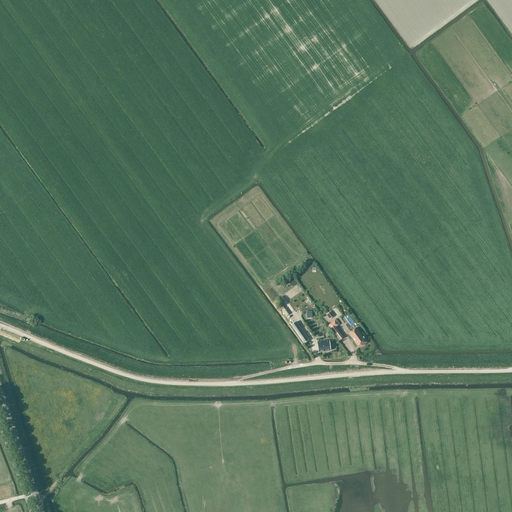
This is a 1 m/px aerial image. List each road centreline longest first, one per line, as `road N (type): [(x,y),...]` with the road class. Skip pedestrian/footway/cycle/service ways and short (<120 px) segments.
road 1 (unclassified): [(511,369),(162,382),(0,326)]
road 2 (tertiary): [(41,511),(0,393)]
